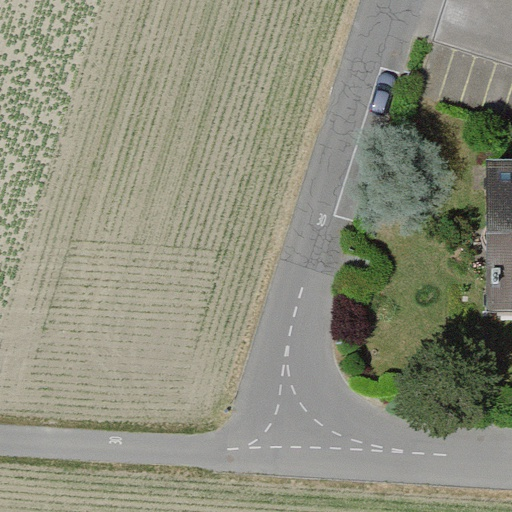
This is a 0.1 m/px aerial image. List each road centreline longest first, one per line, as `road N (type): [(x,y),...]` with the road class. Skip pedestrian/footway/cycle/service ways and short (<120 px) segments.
road 1 (residential): [(250,448),(399,0)]
road 2 (residential): [(250,448),(511,466)]
road 3 (unclassified): [(0,436),(250,448)]
